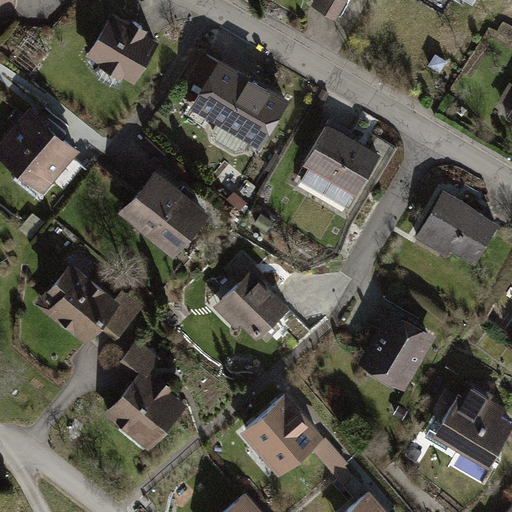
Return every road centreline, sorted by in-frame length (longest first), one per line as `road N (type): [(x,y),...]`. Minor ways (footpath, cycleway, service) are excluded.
road 1 (residential): [(511,185),(198,0)]
road 2 (residential): [(109,511),(2,438)]
